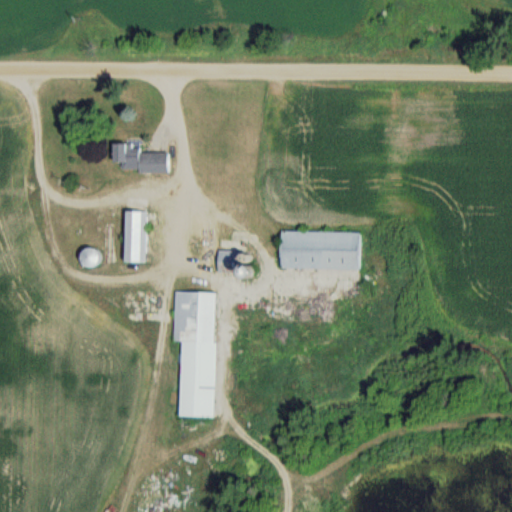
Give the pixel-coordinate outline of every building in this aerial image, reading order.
[(116,162),(124,162),(124,171),(170,172),(170,153),(140,152),(141,142),(117,142),(116,162)] [(127,212),(127,262),(148,262),(148,212),(127,212)] [(1,228),(14,240),(25,228),(13,216),(1,228)] [(57,241),(75,239),(72,216),(54,218),(57,241)] [(81,222),(85,240),(103,235),(98,217),(81,222)] [(283,269),(362,269),(362,231),(283,231),(283,269)] [(86,267),(102,265),(100,248),(84,250),(86,267)] [(220,273),(242,273),(242,251),(220,251),(220,273)] [(176,341),(184,342),(182,417),(216,417),(219,292),(177,292),(176,341)]
